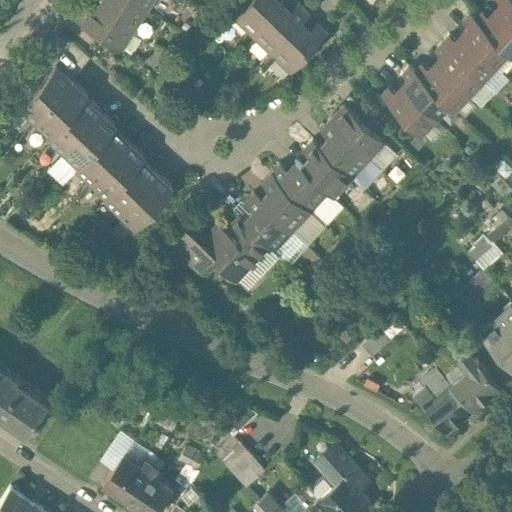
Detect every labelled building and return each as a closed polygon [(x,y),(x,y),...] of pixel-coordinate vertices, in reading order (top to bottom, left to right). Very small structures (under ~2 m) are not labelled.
[(132,30),(94,5),(94,4),(87,0),(84,0),(74,17),(121,48),(132,30)] [(147,8),(134,0),(97,0),(94,4),(94,5),(132,30),(147,8)] [(250,0),(231,21),(251,39),(282,6),(275,0),(250,0)] [(511,0),(498,0),(510,11),(496,25),(482,11),(475,18),(475,19),(510,52),(511,54),(511,0)] [(282,6),(251,39),(270,57),(301,24),(309,17),(298,6),(291,14),(282,6)] [(510,52),(475,19),(475,18),(470,13),(462,21),(477,34),(463,49),(449,35),(442,42),(483,81),(510,52)] [(301,24),(270,57),(290,75),(328,34),(317,24),(310,32),(301,24)] [(483,81),(442,42),(435,50),(449,64),(436,78),(421,64),(415,71),(414,72),(449,104),(449,105),(455,110),(483,81)] [(55,63),(17,104),(33,118),(71,78),(55,63)] [(449,104),(414,72),(415,71),(409,66),(402,73),(416,87),(403,101),(388,88),(381,96),(422,134),(449,105),(449,104)] [(71,78),(33,118),(48,132),(84,94),(86,92),(71,78)] [(84,94),(48,132),(46,135),(61,149),(99,108),(84,94)] [(385,143),(344,105),(330,121),(371,159),(385,143)] [(99,108),(61,149),(76,163),(112,125),(114,123),(99,108)] [(371,159),(330,121),(320,131),(328,138),(320,146),(319,147),(353,178),(371,159)] [(112,125),(76,163),(74,166),(89,180),(127,139),(112,125)] [(127,139),(89,180),(104,194),(140,156),(143,153),(127,139)] [(353,178),(319,147),(320,146),(312,139),(302,150),(310,157),(302,165),(301,166),(329,192),(334,198),(353,178)] [(140,156),(104,194),(102,197),(117,211),(155,170),(140,156)] [(329,192),(301,166),(302,165),(296,160),(288,169),(280,162),(270,172),(311,211),(329,192)] [(155,170),(117,211),(133,226),(171,185),(155,170)] [(311,211),(270,172),(261,183),(268,190),(261,198),(294,229),(311,211)] [(294,229),(261,198),(253,191),(243,202),(250,209),(242,217),(270,243),(276,249),(294,229)] [(239,214),(231,223),(234,225),(229,229),(220,220),(205,236),(189,221),(170,242),(198,268),(212,252),(220,260),(221,267),(228,267),(239,277),(270,243),(242,217),(239,214)] [(511,216),(509,214),(488,232),(495,239),(511,224),(511,216)] [(477,243),(469,250),(475,256),(482,249),(477,243)] [(482,266),(465,283),(483,300),(498,283),(482,266)] [(511,296),(505,289),(504,291),(511,299),(511,300),(482,328),(511,360),(511,296)] [(382,323),(361,342),(372,354),(393,336),(382,323)] [(500,385),(471,347),(453,360),(443,369),(453,382),(473,407),(500,385)] [(453,360),(443,348),(432,356),(442,369),(443,369),(453,360)] [(0,411),(29,431),(52,398),(0,363),(0,411)] [(453,382),(436,395),(426,382),(415,391),(445,430),(473,407),(453,382)] [(213,418),(204,435),(213,440),(222,422),(213,418)] [(266,468),(228,427),(213,448),(247,485),(266,468)] [(336,440),(314,461),(335,484),(346,474),(349,478),(361,467),(336,440)] [(205,454),(187,444),(178,460),(196,470),(205,454)] [(124,453),(104,483),(129,500),(154,462),(146,458),(142,464),(124,453)] [(154,462),(129,500),(146,511),(156,511),(174,485),(157,474),(161,467),(154,462)] [(291,472),(285,466),(279,471),(285,477),(291,472)] [(335,484),(318,498),(330,511),(355,511),(369,500),(349,478),(346,474),(335,484)] [(15,511),(26,496),(10,485),(0,500),(0,511),(15,511)] [(276,511),(281,507),(267,493),(259,500),(270,511),(276,511)] [(26,496),(15,511),(37,511),(41,506),(26,496)] [(330,511),(318,498),(318,499),(303,511),(297,511),(296,510),(293,511),(330,511)]
